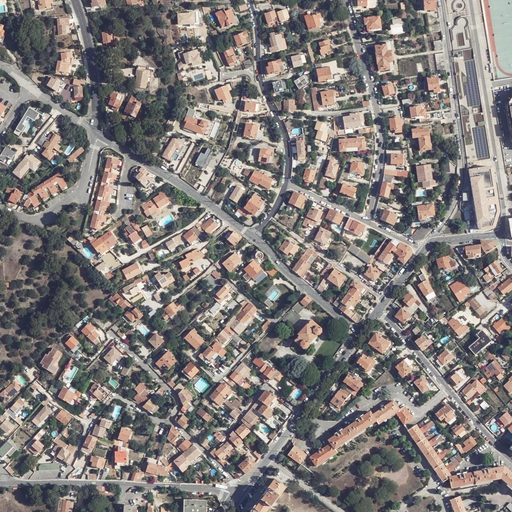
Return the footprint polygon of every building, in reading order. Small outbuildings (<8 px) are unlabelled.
[(35,0),(39,0),(40,4),(38,4),(39,10),(51,7),(49,0),(35,0)] [(93,9),(95,9),(101,7),(106,6),(104,0),(89,0),(90,1),(92,1),(93,5),(92,5),(93,9)] [(354,0),(355,7),(367,7),(367,9),(375,9),(374,0),(354,0)] [(434,0),(423,0),(424,8),(430,8),(435,7),(435,2),(434,0)] [(444,0),(447,14),(458,13),(461,12),(463,11),(465,9),(465,7),(465,5),(464,3),(463,2),(460,1),(459,1),(459,0),(444,0)] [(228,26),(235,23),(233,16),(234,16),(231,9),(225,11),(224,10),(216,13),(222,27),(227,25),(228,26)] [(277,20),(275,13),(273,9),(268,10),(269,13),(267,13),(264,14),(267,23),(277,20)] [(279,20),(279,22),(289,19),(286,10),(277,13),(279,20)] [(190,23),(193,23),(196,22),(196,26),(201,25),(201,17),(197,17),(197,12),(189,13),(189,14),(180,14),(181,25),(190,24),(190,23)] [(320,14),(310,17),(307,18),(310,30),(321,26),(319,20),(321,19),(320,14)] [(367,31),(379,29),(378,23),(380,23),(380,17),(374,18),(374,17),(364,19),(365,25),(367,25),(367,31)] [(68,18),(58,19),(58,25),(54,25),(55,32),(58,31),(59,35),(66,34),(71,34),(70,24),(69,24),(68,18)] [(448,20),(453,53),(473,50),(472,47),(469,23),(468,23),(468,21),(466,20),(465,19),(463,18),(448,20)] [(103,37),(104,42),(104,43),(115,42),(115,44),(116,44),(117,43),(117,42),(118,42),(118,37),(116,35),(115,32),(114,31),(110,32),(110,30),(105,31),(105,32),(103,32),(103,37)] [(235,40),(236,43),(238,47),(249,42),(246,32),(234,36),(235,40)] [(275,47),(272,47),(270,48),(271,53),(284,49),(281,40),(283,39),(281,34),(277,35),(275,36),(274,33),(268,34),(271,44),(274,44),(275,47)] [(328,46),(330,45),(328,40),(319,43),(321,50),(320,50),(321,55),(326,54),(326,52),(330,51),(328,46)] [(435,50),(442,49),(441,40),(433,41),(435,50)] [(389,70),(381,71),(381,72),(393,71),(389,43),(377,44),(377,46),(386,45),(389,70)] [(229,67),(236,65),(235,62),(237,61),(230,45),(224,47),(226,51),(224,51),(229,67)] [(378,71),(381,71),(389,70),(386,45),(377,46),(375,46),(376,53),(375,54),(377,65),(378,65),(378,71)] [(473,50),(453,53),(468,163),(490,159),(473,50)] [(178,54),(180,59),(183,58),(184,57),(187,65),(191,63),(193,66),(201,63),(198,55),(196,56),(194,51),(183,54),(183,52),(178,54)] [(58,61),(56,74),(59,74),(59,72),(66,73),(66,68),(69,68),(69,65),(72,66),(73,58),(71,58),(71,52),(61,53),(61,61),(58,61)] [(299,53),(290,56),(293,68),(303,65),(299,53)] [(443,53),(435,54),(438,72),(445,71),(445,63),(443,63),(443,61),(444,61),(443,53)] [(184,57),(183,58),(184,61),(178,66),(180,71),(187,65),(184,57)] [(266,67),(268,77),(269,77),(269,75),(289,70),(286,59),(268,63),(269,67),(266,67)] [(247,70),(253,67),(251,60),(244,63),(247,70)] [(149,73),(145,89),(148,90),(149,84),(150,84),(153,70),(145,69),(146,67),(137,66),(135,75),(137,76),(138,71),(149,73)] [(317,70),(318,82),(332,80),(330,68),(317,70)] [(138,71),(137,76),(134,87),(145,89),(149,73),(138,71)] [(54,79),(48,75),(46,78),(47,79),(45,82),(48,84),(47,85),(56,91),(59,87),(57,86),(59,84),(60,85),(63,87),(65,84),(56,77),(54,79)] [(303,75),(293,80),(298,88),(307,83),(303,75)] [(438,77),(427,79),(429,91),(433,90),(434,93),(440,92),(438,77)] [(274,92),(283,90),(281,79),(271,81),(274,92)] [(382,87),(385,97),(395,94),(392,84),(382,87)] [(230,92),(227,86),(215,91),(219,101),(223,100),(224,103),(225,102),(226,104),(232,102),(231,100),(231,99),(229,93),(230,92)] [(82,87),(74,88),(75,98),(83,97),(82,87)] [(113,106),(119,109),(124,96),(116,93),(116,95),(112,93),(113,92),(109,90),(106,96),(112,98),(111,100),(108,105),(113,107),(113,106)] [(316,100),(317,110),(323,108),(323,106),(335,104),(333,96),(335,95),(335,94),(334,92),(333,92),(332,92),(332,91),(321,93),(322,99),(316,100)] [(132,96),(124,112),(128,113),(127,114),(128,115),(135,117),(140,107),(134,104),(137,98),(132,96)] [(285,111),(295,111),(295,106),(295,100),(285,100),(285,111)] [(255,113),(256,103),(246,102),(245,112),(255,113)] [(268,111),(265,105),(258,103),(258,113),(268,111)] [(421,110),(420,106),(410,107),(411,118),(425,116),(425,110),(421,110)] [(37,112),(30,108),(15,134),(21,138),(27,128),(24,125),(28,118),(32,120),(34,118),(37,120),(40,115),(44,117),(46,113),(39,109),(37,112)] [(360,123),(359,113),(350,114),(350,117),(343,118),(345,130),(354,128),(354,127),(358,126),(361,126),(360,123)] [(186,116),(184,121),(186,122),(184,128),(192,130),(191,132),(196,133),(196,131),(204,134),(208,122),(200,119),(199,121),(186,116)] [(391,130),(395,130),(401,129),(400,118),(389,119),(391,130)] [(317,138),(326,141),(329,133),(328,133),(325,132),(328,124),(318,121),(316,129),(319,130),(317,138)] [(249,137),(256,138),(257,133),(256,132),(257,125),(256,126),(247,124),(244,137),(249,138),(249,137)] [(420,141),(419,141),(420,151),(431,149),(428,128),(412,130),(412,138),(418,138),(419,138),(420,141)] [(117,137),(119,141),(122,143),(126,136),(119,132),(117,137)] [(48,138),(44,136),(38,143),(47,150),(51,152),(54,148),(57,143),(62,137),(54,134),(53,135),(51,134),(48,138)] [(292,146),(292,148),(297,148),(298,158),(305,157),(303,136),(296,137),(290,137),(291,141),(292,146)] [(339,152),(346,152),(346,149),(358,148),(358,151),(365,150),(364,139),(358,139),(357,139),(339,140),(339,152)] [(6,156),(11,159),(15,152),(4,146),(0,153),(0,159),(3,161),(6,156)] [(68,159),(67,160),(71,163),(85,151),(82,148),(68,159)] [(258,161),(269,164),(270,156),(271,151),(265,149),(264,150),(260,150),(258,161)] [(46,151),(43,155),(50,160),(55,155),(51,152),(47,150),(46,151)] [(28,157),(24,154),(10,172),(20,179),(28,168),(33,171),(41,161),(30,153),(28,157)] [(391,155),(391,164),(397,164),(397,166),(402,166),(403,155),(391,155)] [(102,224),(103,221),(104,215),(100,214),(101,210),(106,211),(107,207),(108,201),(103,200),(105,195),(109,196),(110,192),(112,187),(107,186),(108,182),(113,182),(114,179),(115,173),(111,172),(112,167),(116,168),(117,165),(119,159),(107,156),(90,226),(96,228),(98,223),(102,224)] [(330,161),(329,166),(325,176),(331,178),(331,176),(335,177),(338,166),(334,165),(335,162),(330,161)] [(363,169),(364,165),(364,164),(352,162),(350,173),(362,175),(363,169)] [(442,164),(443,174),(451,173),(450,163),(442,164)] [(306,169),(303,179),(312,182),(318,167),(311,164),(309,170),(306,169)] [(421,182),(422,188),(436,186),(436,180),(435,180),(433,171),(431,171),(431,164),(416,166),(418,183),(421,182)] [(492,167),(475,169),(478,192),(496,189),(496,188),(494,179),(492,167)] [(159,177),(144,168),(135,177),(140,183),(149,174),(151,175),(150,177),(155,181),(159,177)] [(271,185),(273,181),(264,176),(255,171),(249,180),(258,186),(259,184),(269,191),(272,186),(271,185)] [(343,171),(340,178),(347,180),(349,173),(343,171)] [(9,184),(6,190),(12,193),(11,195),(8,200),(16,203),(17,201),(20,202),(21,201),(25,203),(23,205),(28,207),(28,205),(33,205),(39,201),(42,199),(48,195),(52,193),(57,189),(61,187),(66,183),(59,173),(32,190),(26,194),(16,189),(17,188),(9,184)] [(392,176),(389,175),(384,175),(383,183),(391,184),(392,176)] [(383,183),(382,183),(380,192),(379,196),(388,198),(391,184),(383,183)] [(340,193),(351,197),(352,193),(354,194),(356,189),(343,184),(340,193)] [(228,198),(236,203),(244,190),(236,185),(228,198)] [(497,197),(496,189),(478,192),(482,213),(482,215),(500,212),(499,206),(497,197)] [(303,203),(305,197),(302,196),(294,192),(289,203),(301,209),(304,203),(303,203)] [(473,200),(475,213),(479,213),(482,213),(478,192),(472,193),(473,200)] [(164,193),(153,199),(160,211),(171,205),(164,193)] [(249,213),(254,216),(263,203),(253,196),(244,208),(249,213)] [(153,199),(142,206),(146,211),(144,212),(148,217),(155,212),(157,215),(161,212),(160,211),(153,199)] [(263,203),(254,216),(258,219),(268,206),(263,203)] [(433,204),(423,206),(417,207),(419,220),(425,219),(425,216),(432,216),(435,215),(433,204)] [(241,206),(238,210),(247,216),(249,213),(244,208),(241,206)] [(304,223),(308,225),(310,222),(317,226),(323,213),(316,209),(316,211),(315,212),(311,210),(304,223)] [(341,214),(330,209),(326,219),(337,224),(341,214)] [(141,214),(138,210),(133,213),(135,218),(141,214)] [(385,210),(380,220),(393,226),(396,220),(395,219),(396,215),(385,210)] [(484,224),(484,230),(490,229),(494,228),(495,227),(496,226),(500,212),(482,215),(484,224)] [(219,225),(222,222),(214,214),(210,217),(219,225)] [(130,224),(126,217),(122,220),(126,226),(130,224)] [(211,218),(203,225),(201,227),(208,235),(218,226),(211,218)] [(344,229),(346,230),(358,236),(361,231),(362,232),(365,226),(350,218),(344,229)] [(414,240),(417,241),(420,241),(423,240),(425,239),(425,238),(431,230),(425,224),(420,230),(419,229),(411,238),(412,239),(414,240)] [(129,226),(124,230),(127,233),(126,234),(123,236),(127,241),(129,240),(132,245),(140,239),(134,232),(129,226)] [(146,236),(152,234),(149,228),(143,231),(146,236)] [(191,231),(197,238),(200,235),(194,228),(191,231)] [(331,233),(321,228),(315,240),(323,244),(326,237),(328,239),(331,233)] [(110,231),(101,237),(105,242),(107,246),(116,240),(110,231)] [(185,235),(184,233),(183,233),(173,238),(173,239),(166,243),(168,246),(166,247),(168,252),(187,242),(189,245),(197,238),(191,231),(188,233),(185,235)] [(242,238),(235,232),(233,233),(228,239),(236,246),(242,238)] [(289,252),(294,254),(299,246),(295,243),(294,245),(287,239),(280,249),(287,254),(289,252)] [(400,243),(392,239),(385,250),(378,259),(387,265),(387,264),(390,260),(393,256),(393,255),(394,252),(400,243)] [(97,240),(91,244),(97,253),(107,246),(105,242),(100,246),(97,240)] [(116,240),(107,246),(108,246),(109,248),(108,248),(109,249),(118,243),(116,240)] [(481,240),(482,245),(482,248),(487,254),(491,251),(500,246),(496,241),(490,241),(489,241),(481,240)] [(142,251),(150,247),(145,241),(141,244),(141,245),(139,246),(142,251)] [(341,243),(335,259),(340,262),(341,261),(348,250),(349,249),(341,243)] [(408,247),(400,243),(394,252),(400,256),(400,257),(408,247)] [(372,258),(352,244),(349,249),(348,250),(368,264),(369,262),(372,258)] [(481,258),(481,245),(469,247),(466,248),(465,249),(465,250),(465,251),(466,252),(467,257),(469,257),(469,259),(481,258)] [(108,246),(107,246),(97,253),(100,256),(109,249),(108,248),(109,248),(108,246)] [(410,248),(408,247),(400,257),(400,256),(398,259),(404,264),(405,264),(412,256),(413,254),(413,252),(413,251),(412,249),(410,248)] [(311,264),(318,254),(308,248),(300,259),(308,265),(310,263),(311,264)] [(465,253),(463,248),(456,249),(457,249),(463,258),(465,257),(465,253)] [(153,250),(148,253),(152,260),(157,257),(153,250)] [(185,256),(187,260),(188,261),(202,254),(197,250),(185,256)] [(240,261),(235,254),(222,264),(228,272),(236,266),(235,264),(240,261)] [(444,268),(445,271),(450,269),(448,262),(450,261),(448,256),(436,260),(439,269),(444,268)] [(300,259),(292,271),(299,276),(302,273),(306,268),(308,265),(300,259)] [(188,261),(187,260),(179,264),(183,272),(187,269),(186,268),(190,266),(188,261)] [(245,269),(247,273),(252,278),(252,277),(261,270),(254,261),(245,269)] [(503,271),(496,261),(484,270),(488,275),(491,279),(503,271)] [(220,265),(217,262),(214,265),(218,268),(222,272),(224,270),(220,265)] [(327,273),(329,271),(333,265),(330,263),(327,267),(325,265),(320,274),(324,277),(327,273)] [(102,264),(96,270),(101,274),(102,272),(105,275),(110,271),(102,264)] [(137,268),(136,265),(123,272),(125,276),(128,281),(137,276),(136,274),(141,271),(139,267),(137,268)] [(278,270),(272,265),(266,271),(273,277),(278,270)] [(365,275),(374,282),(380,274),(371,267),(365,275)] [(345,277),(335,269),(334,269),(332,272),(329,275),(327,279),(339,288),(342,283),(341,282),(345,277)] [(222,276),(216,270),(214,272),(213,273),(218,279),(222,276)] [(261,270),(252,277),(255,280),(263,273),(261,270)] [(252,278),(247,273),(243,276),(248,281),(252,278)] [(327,279),(329,275),(327,273),(324,277),(320,285),(322,287),(327,279)] [(172,283),(168,275),(167,274),(161,277),(160,274),(155,277),(160,288),(167,284),(168,285),(172,283)] [(151,281),(148,275),(142,279),(145,284),(151,281)] [(511,287),(511,280),(510,278),(506,281),(499,289),(504,295),(511,287)] [(138,288),(145,284),(142,279),(134,282),(135,283),(137,288),(138,288)] [(459,300),(463,297),(469,293),(461,280),(451,287),(459,300)] [(364,288),(354,281),(350,286),(353,288),(354,287),(361,293),(364,288)] [(427,281),(422,283),(418,285),(421,289),(423,292),(425,296),(426,297),(434,292),(427,281)] [(174,284),(174,282),(172,283),(168,285),(167,284),(160,288),(162,290),(174,284)] [(500,285),(497,282),(490,287),(492,291),(500,285)] [(137,288),(135,283),(123,289),(125,294),(130,292),(137,288)] [(229,292),(233,288),(228,283),(224,287),(229,292)] [(216,295),(221,300),(229,292),(224,287),(221,290),(216,295)] [(353,288),(348,294),(355,300),(361,293),(354,287),(353,288)] [(137,288),(130,292),(133,298),(141,294),(138,288),(137,288)] [(403,301),(407,304),(410,308),(411,307),(417,301),(417,300),(409,292),(406,296),(407,297),(406,298),(406,299),(403,301)] [(426,297),(428,301),(436,296),(436,295),(434,292),(426,297)] [(126,303),(116,293),(109,299),(113,303),(115,301),(119,304),(125,310),(127,307),(125,304),(126,303)] [(348,294),(347,293),(342,300),(340,302),(342,304),(338,309),(347,316),(351,312),(348,310),(355,300),(348,294)] [(361,293),(355,300),(358,302),(364,295),(361,293)] [(299,314),(313,300),(307,295),(306,295),(305,295),(294,306),(281,319),(291,327),(298,320),(299,314)] [(338,297),(333,305),(336,307),(340,302),(342,300),(338,297)] [(358,302),(355,300),(348,310),(351,312),(352,310),(358,302)] [(421,304),(417,301),(411,307),(415,311),(421,304)] [(179,309),(176,305),(174,303),(165,310),(167,313),(170,317),(179,310),(179,309)] [(220,305),(217,303),(210,309),(212,312),(220,305)] [(257,310),(250,304),(248,306),(244,309),(243,311),(250,318),(257,310)] [(407,304),(403,309),(411,315),(415,311),(411,307),(410,308),(407,304)] [(476,312),(480,317),(486,311),(482,307),(476,312)] [(403,309),(403,308),(398,313),(396,317),(405,324),(408,320),(411,315),(403,309)] [(135,309),(132,312),(132,313),(137,318),(138,320),(142,316),(135,309)] [(243,311),(240,309),(235,316),(236,318),(243,311)] [(132,312),(130,310),(125,315),(132,322),(137,318),(132,313),(132,312)] [(351,312),(347,316),(351,320),(356,313),(352,310),(351,312)] [(250,318),(243,311),(236,318),(237,319),(246,327),(253,320),(250,318)] [(358,325),(363,319),(356,313),(351,320),(358,325)] [(413,325),(417,319),(411,315),(408,320),(413,325)] [(236,318),(235,316),(226,325),(227,326),(229,328),(230,326),(237,319),(236,318)] [(459,337),(467,330),(458,320),(456,321),(454,318),(448,323),(459,337)] [(500,334),(509,326),(503,318),(493,327),(500,334)] [(246,327),(237,319),(230,326),(238,335),(246,327)] [(271,324),(268,320),(261,328),(264,331),(271,324)] [(321,330),(312,321),(298,335),(299,336),(295,341),(303,349),(306,349),(308,346),(308,343),(309,343),(316,336),(318,336),(321,332),(321,330)] [(80,323),(72,329),(75,332),(83,326),(80,323)] [(96,338),(99,335),(96,332),(97,331),(90,323),(82,331),(93,342),(97,339),(96,338)] [(233,333),(229,328),(227,326),(223,330),(230,336),(233,333)] [(233,339),(230,336),(223,330),(218,335),(213,340),(216,343),(218,344),(222,348),(223,349),(233,339)] [(483,330),(477,335),(481,341),(471,349),(476,356),(492,341),(483,330)] [(192,331),(185,338),(191,343),(188,345),(189,345),(190,344),(196,350),(204,342),(192,331)] [(156,334),(148,342),(156,350),(162,344),(165,347),(170,342),(167,339),(164,342),(156,334)] [(391,344),(387,341),(377,334),(370,344),(383,354),(384,354),(391,344)] [(481,341),(477,335),(476,334),(475,335),(477,339),(468,347),(471,349),(481,341)] [(81,346),(69,335),(63,342),(75,353),(81,346)] [(191,343),(185,338),(184,336),(182,338),(188,345),(191,343)] [(424,336),(415,343),(423,352),(431,345),(424,336)] [(388,339),(387,341),(391,344),(384,354),(386,355),(394,344),(388,339)] [(171,342),(170,342),(165,347),(168,351),(173,345),(172,343),(171,342)] [(400,353),(405,348),(401,343),(396,347),(400,353)] [(123,353),(125,351),(120,346),(118,344),(116,346),(123,353)] [(222,348),(218,344),(213,350),(216,352),(217,354),(222,348)] [(111,364),(120,353),(114,347),(104,357),(111,364)] [(216,354),(217,354),(216,352),(213,350),(209,347),(202,355),(208,361),(210,359),(215,353),(216,354)] [(227,352),(223,349),(222,348),(217,354),(218,355),(221,358),(227,352)] [(61,355),(53,349),(51,354),(50,353),(48,357),(46,356),(40,364),(43,366),(48,369),(47,371),(55,376),(57,373),(52,370),(61,356),(61,355)] [(172,355),(168,351),(156,364),(160,369),(163,366),(168,370),(176,362),(170,356),(172,355)] [(439,358),(444,365),(453,358),(447,351),(439,358)] [(201,353),(198,356),(208,366),(211,363),(208,361),(202,355),(201,353)] [(212,361),(217,356),(218,355),(217,354),(216,354),(215,353),(210,359),(212,361)] [(369,372),(377,362),(373,360),(372,361),(364,355),(358,363),(369,372)] [(62,357),(61,356),(52,370),(57,373),(59,369),(58,363),(62,357)] [(256,368),(262,373),(263,374),(269,367),(257,357),(253,362),(258,366),(256,368)] [(408,358),(404,361),(410,367),(413,365),(408,358)] [(440,368),(444,365),(439,358),(434,361),(440,368)] [(483,361),(481,359),(478,361),(483,368),(489,363),(486,359),(483,361)] [(403,378),(413,371),(410,367),(404,361),(396,368),(400,372),(399,373),(403,378)] [(498,376),(501,374),(504,371),(496,361),(486,369),(492,377),(496,374),(498,376)] [(198,370),(190,362),(181,372),(189,379),(198,370)] [(240,365),(235,371),(244,379),(249,372),(247,370),(241,365),(240,365)] [(263,374),(267,377),(271,381),(274,377),(278,380),(281,375),(280,374),(276,370),(274,372),(269,367),(263,374)] [(464,375),(467,379),(470,376),(463,368),(460,370),(464,375)] [(235,371),(233,373),(229,377),(230,378),(228,380),(234,385),(235,383),(239,387),(243,383),(241,381),(244,379),(235,371)] [(461,378),(457,373),(451,377),(458,386),(464,381),(461,378)] [(351,387),(356,380),(349,375),(344,382),(351,387)] [(418,381),(415,377),(411,381),(414,385),(416,383),(424,393),(426,391),(429,389),(430,390),(433,388),(423,376),(418,381)] [(356,379),(356,380),(351,387),(354,390),(355,389),(360,382),(356,379)] [(478,380),(472,385),(478,392),(479,394),(485,389),(478,380)] [(140,394),(144,389),(147,386),(141,381),(135,388),(140,394)] [(364,385),(360,382),(355,389),(359,391),(364,385)] [(222,383),(216,390),(223,397),(225,399),(232,392),(222,383)] [(90,391),(93,394),(96,397),(96,398),(98,399),(102,402),(108,394),(103,390),(96,384),(90,391)] [(471,384),(461,393),(468,401),(478,392),(472,385),(471,384)] [(113,391),(106,386),(103,390),(108,394),(110,395),(113,391)] [(71,398),(74,394),(63,387),(57,395),(68,403),(71,398)] [(344,394),(348,397),(351,394),(342,388),(339,392),(344,395),(344,394)] [(347,390),(355,397),(359,391),(355,389),(354,390),(353,391),(349,388),(347,390)] [(142,406),(149,400),(145,396),(148,393),(144,389),(140,394),(139,395),(141,397),(137,401),(136,403),(142,406)] [(182,403),(189,396),(183,389),(181,391),(178,394),(182,403)] [(223,397),(216,390),(207,400),(215,406),(216,404),(218,406),(225,399),(223,397)] [(76,391),(74,394),(71,398),(74,401),(76,401),(80,394),(76,391)] [(266,391),(258,400),(261,402),(264,404),(267,407),(275,397),(267,391),(266,391)] [(340,409),(348,397),(344,394),(344,395),(339,392),(332,402),(331,405),(334,408),(336,406),(340,409)] [(478,392),(468,401),(469,403),(479,394),(478,392)] [(182,403),(184,406),(191,398),(189,396),(182,403)] [(275,397),(267,407),(269,408),(277,399),(275,397)] [(20,399),(16,403),(21,408),(25,404),(20,399)] [(239,416),(241,413),(238,410),(231,404),(226,399),(223,402),(233,411),(238,415),(239,416)] [(236,399),(231,404),(238,410),(242,405),(236,399)] [(156,406),(149,400),(142,406),(149,412),(156,406)] [(258,400),(251,408),(254,410),(257,406),(259,407),(260,406),(262,407),(264,404),(261,402),(258,400)] [(484,410),(489,406),(484,400),(479,404),(484,410)] [(395,414),(397,413),(400,410),(394,401),(385,408),(382,409),(373,415),(371,412),(365,417),(357,422),(344,431),(336,437),(330,441),(331,444),(323,450),(320,452),(311,458),(317,467),(323,464),(333,457),(338,453),(336,450),(341,447),(373,425),(377,422),(379,425),(385,421),(395,414)] [(7,410),(5,412),(9,416),(14,421),(17,419),(15,418),(23,409),(21,408),(16,403),(9,411),(7,410)] [(451,426),(457,420),(453,415),(454,414),(445,403),(434,413),(443,423),(446,421),(448,424),(449,423),(451,426)] [(133,409),(127,404),(125,410),(131,413),(133,409)] [(267,407),(264,404),(262,407),(260,408),(258,412),(266,418),(272,410),(269,408),(267,407)] [(46,406),(36,417),(42,423),(52,411),(46,406)] [(159,409),(156,406),(149,412),(152,414),(153,415),(159,409)] [(400,410),(397,413),(405,425),(414,419),(405,407),(400,410)] [(212,418),(201,408),(197,413),(208,422),(212,418)] [(71,417),(62,410),(55,418),(65,425),(71,417)] [(272,410),(266,418),(268,420),(274,412),(272,410)] [(234,419),(238,415),(233,411),(229,414),(234,419)] [(258,418),(249,411),(241,421),(250,429),(258,418)] [(499,418),(511,435),(511,416),(508,411),(499,418)] [(5,412),(4,413),(1,416),(2,417),(0,418),(0,426),(2,428),(8,422),(6,420),(9,416),(5,412)] [(396,415),(395,414),(385,421),(386,422),(396,415)] [(177,422),(182,427),(185,424),(188,420),(183,415),(180,419),(177,422)] [(111,423),(101,420),(99,426),(96,425),(92,435),(102,439),(106,429),(109,429),(111,423)] [(8,422),(2,428),(2,429),(7,433),(13,427),(8,422)] [(250,432),(243,425),(235,432),(241,439),(250,432)] [(374,426),(373,425),(341,447),(341,448),(374,426)] [(510,485),(511,487),(511,472),(506,467),(493,470),(483,472),(468,475),(458,476),(453,477),(450,473),(448,471),(447,468),(441,460),(439,457),(438,455),(432,447),(431,445),(429,443),(423,434),(422,432),(420,429),(417,425),(409,431),(444,483),(451,479),(452,489),(462,487),(493,481),(502,479),(510,485)] [(458,436),(466,430),(462,425),(454,431),(458,436)] [(179,433),(172,426),(168,436),(172,439),(172,440),(179,433)] [(130,431),(121,428),(118,439),(127,442),(130,431)] [(272,441),(278,434),(273,430),(268,437),(272,441)] [(41,431),(34,438),(37,441),(38,441),(45,434),(41,431)] [(243,443),(233,432),(230,435),(232,438),(230,440),(237,448),(243,443)] [(223,442),(226,439),(220,434),(219,435),(216,438),(220,442),(223,442)] [(97,439),(88,436),(83,446),(92,450),(97,439)] [(470,451),(478,444),(472,437),(464,443),(470,451)] [(61,448),(66,451),(68,447),(56,438),(52,442),(56,444),(57,445),(61,448)] [(184,453),(193,445),(186,439),(179,446),(180,447),(184,453)] [(205,439),(201,444),(204,448),(207,445),(209,442),(205,439)] [(126,443),(115,440),(113,445),(125,448),(126,443)] [(38,441),(37,441),(34,444),(31,447),(38,453),(44,447),(38,441)] [(6,442),(0,448),(0,455),(0,456),(10,446),(8,444),(6,442)] [(227,442),(221,448),(226,453),(233,448),(227,442)] [(66,451),(72,455),(76,448),(69,444),(68,447),(66,451)] [(201,453),(193,445),(184,453),(182,455),(185,458),(189,463),(201,453)] [(13,448),(10,446),(0,456),(3,459),(13,448)] [(92,450),(83,446),(81,450),(89,454),(92,450)] [(295,447),(291,453),(294,455),(292,458),(301,465),(307,455),(295,447)] [(68,464),(72,455),(66,451),(61,448),(57,453),(56,456),(68,464)] [(215,448),(210,453),(214,457),(216,456),(220,459),(226,453),(221,448),(217,451),(215,448)] [(127,453),(115,452),(115,462),(127,462),(127,453)] [(230,458),(226,453),(220,459),(224,463),(230,458)] [(458,454),(455,457),(461,463),(464,460),(458,454)] [(159,459),(166,468),(169,466),(161,455),(159,459)] [(185,458),(182,455),(173,462),(178,467),(182,472),(186,469),(185,467),(189,463),(185,458)] [(103,460),(92,456),(90,462),(92,462),(91,467),(100,469),(103,460)] [(149,463),(157,466),(157,465),(159,460),(150,457),(148,462),(149,463)] [(334,458),(333,457),(323,464),(324,465),(334,458)] [(245,460),(252,467),(255,464),(248,458),(245,460)] [(168,470),(166,468),(159,459),(159,460),(157,465),(157,466),(168,470)] [(238,466),(245,475),(247,474),(249,471),(251,469),(252,468),(252,467),(245,460),(238,466)] [(178,467),(173,462),(169,466),(166,468),(168,470),(171,474),(178,467)] [(155,475),(157,466),(149,463),(146,472),(155,475)] [(40,465),(38,468),(38,472),(59,471),(59,465),(58,464),(40,465)] [(168,470),(157,466),(155,475),(167,476),(168,470)] [(32,473),(29,470),(20,480),(21,480),(22,480),(24,480),(27,480),(32,473)] [(130,482),(135,482),(138,475),(139,474),(134,472),(130,482)] [(266,511),(285,487),(275,479),(251,511),(266,511)] [(466,511),(464,507),(463,504),(462,502),(461,497),(451,501),(453,506),(455,510),(455,511),(466,511)] [(61,511),(63,502),(57,500),(54,511),(61,511)] [(64,500),(63,502),(61,511),(69,511),(71,502),(64,500)] [(206,511),(207,501),(184,500),(183,511),(206,511)]
